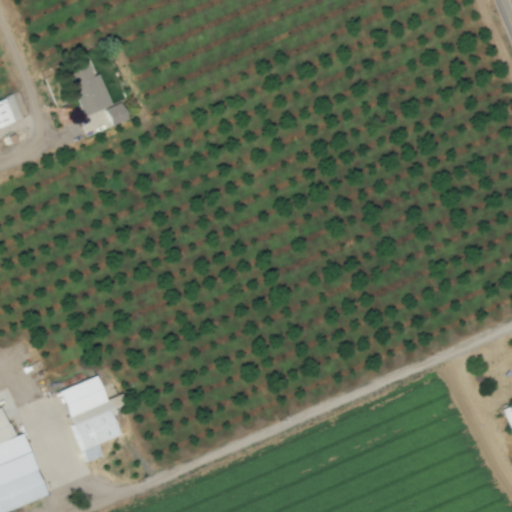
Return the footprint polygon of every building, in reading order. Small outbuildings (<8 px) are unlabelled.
[(78,116),(106,105),(93,73),(87,76),(82,63),(61,71),(78,116)] [(0,125),(17,121),(10,96),(0,98),(0,125)] [(100,109),(106,126),(122,120),(116,103),(100,109)] [(51,390),(78,463),(97,456),(93,443),(115,435),(105,408),(113,405),(110,395),(97,400),(88,376),(51,390)] [(509,443),(511,441),(511,416),(509,407),(498,411),(509,443)] [(0,509),(35,496),(11,433),(2,436),(0,430),(0,509)]
